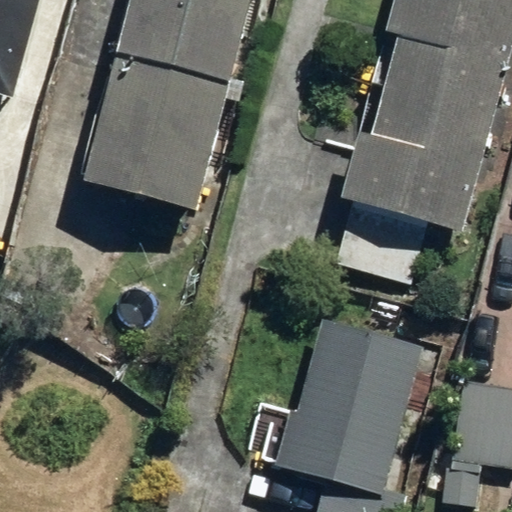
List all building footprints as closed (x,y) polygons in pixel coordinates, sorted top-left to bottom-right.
[(14,93),(32,98),(59,0),(0,0),(0,115),(7,117),(14,93)] [(265,0),(151,0),(136,57),(242,85),(265,0)] [(511,83),(511,6),(487,0),(411,0),(403,35),(414,38),(400,93),(503,118),(511,83)] [(208,214),(242,85),(136,57),(103,185),(208,214)] [(428,223),(474,236),(503,118),(400,93),(389,140),(376,137),(358,206),(428,223)] [(412,287),(428,223),(358,206),(343,269),(412,287)] [(319,511),(393,511),(396,501),(386,498),(429,349),(337,322),(310,415),(301,412),(284,470),(328,483),(319,511)] [(459,452),(511,460),(511,385),(470,379),(459,452)]
